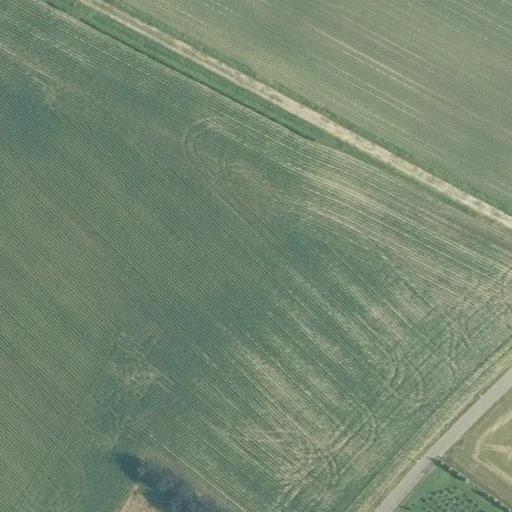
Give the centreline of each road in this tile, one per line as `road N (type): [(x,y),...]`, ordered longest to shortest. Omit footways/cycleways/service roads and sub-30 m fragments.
road 1 (track): [(511,226),(74,0)]
road 2 (unclassified): [(384,511),(511,377)]
